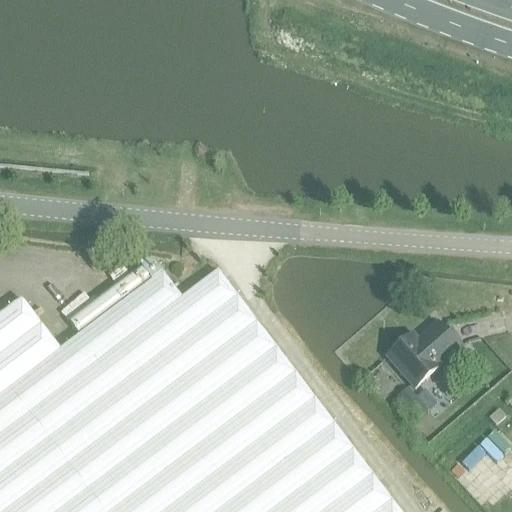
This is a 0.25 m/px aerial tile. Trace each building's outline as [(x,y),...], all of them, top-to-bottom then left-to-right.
[(398,511),(383,492),(217,274),(181,301),(0,438),(0,511),(398,511)] [(20,301),(0,316),(0,438),(181,301),(162,275),(60,353),(20,301)] [(413,336),(385,361),(413,392),(461,350),(449,337),(447,339),(436,326),(418,342),(413,336)] [(397,397),(413,416),(431,401),(423,392),(415,398),(407,388),(397,397)] [(488,420),(495,427),(504,417),(497,410),(488,420)] [(489,439),(489,438),(488,433),(487,429),(485,424),(482,420),(478,417),(474,415),(471,413),(465,412),(458,412),(453,414),(449,416),(445,419),(441,423),(439,428),(437,433),(437,437),(437,442),(438,447),(440,451),(443,455),(447,459),(452,462),(460,464),(467,464),(472,462),(476,460),(480,457),(484,453),(486,449),(488,444),(489,439)]
